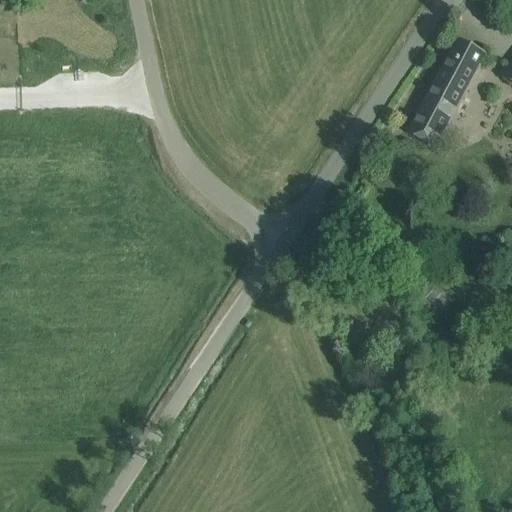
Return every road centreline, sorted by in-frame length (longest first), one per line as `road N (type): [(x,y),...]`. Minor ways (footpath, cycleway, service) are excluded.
road 1 (unclassified): [(103,511),(278,241)]
road 2 (unclassified): [(278,241),(207,189),(178,156),(137,0)]
road 3 (unclassified): [(278,241),(444,0)]
